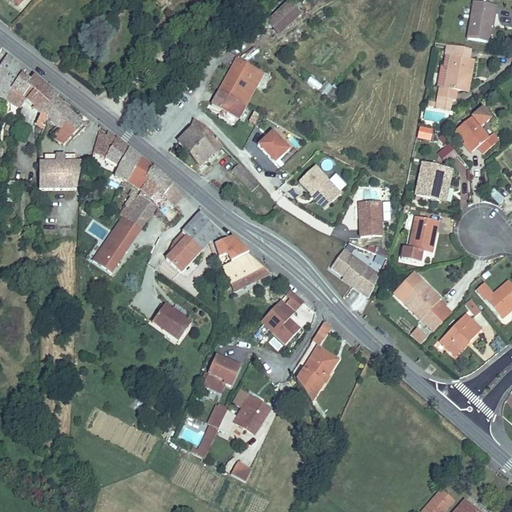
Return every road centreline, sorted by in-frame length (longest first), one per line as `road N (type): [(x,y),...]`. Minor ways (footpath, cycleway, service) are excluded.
road 1 (secondary): [(447,407),(292,261),(0,35)]
road 2 (unknown): [(187,94),(297,208),(353,231)]
road 3 (unknown): [(330,300),(289,362),(249,343)]
